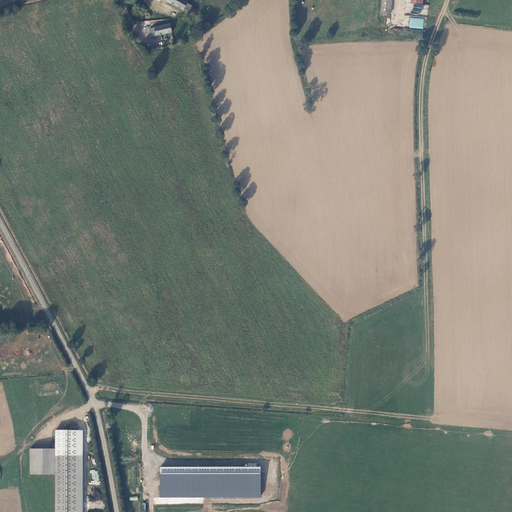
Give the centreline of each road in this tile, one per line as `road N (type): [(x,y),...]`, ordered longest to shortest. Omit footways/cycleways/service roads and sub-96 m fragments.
road 1 (track): [(452,0),(423,86),(434,349)]
road 2 (unclassified): [(0,220),(100,413),(113,511)]
